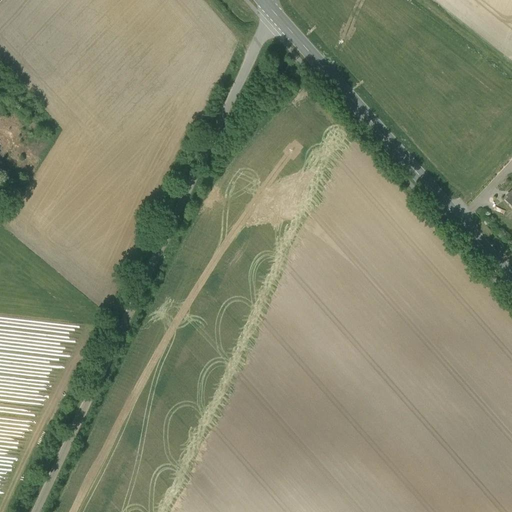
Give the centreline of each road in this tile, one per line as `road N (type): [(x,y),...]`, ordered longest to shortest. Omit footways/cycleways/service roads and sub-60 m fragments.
road 1 (unclassified): [(32,511),(266,24),(265,5)]
road 2 (tertiary): [(265,5),(511,281)]
